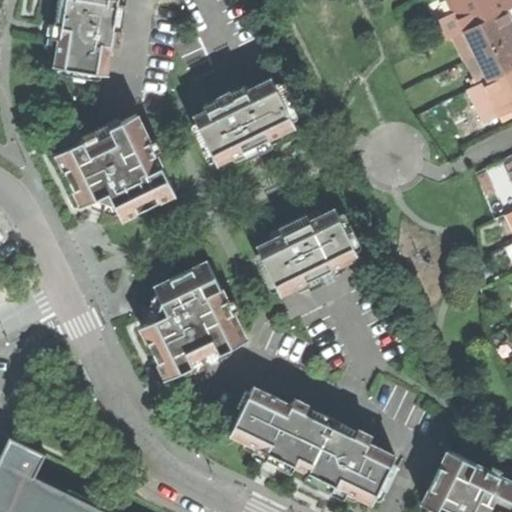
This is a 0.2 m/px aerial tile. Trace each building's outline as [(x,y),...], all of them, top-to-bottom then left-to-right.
[(66,0),(62,24),(56,63),(107,70),(112,42),(121,40),(122,32),(115,27),(119,0),(66,0)] [(511,0),(450,0),(465,29),(466,28),(507,8),(511,5),(511,0)] [(511,17),(507,8),(466,28),(478,52),(511,35),(511,17)] [(511,35),(478,52),(490,76),(511,65),(511,35)] [(479,82),(490,76),(478,52),(467,58),(479,82)] [(511,65),(490,76),(479,82),(469,87),(486,121),(501,113),(511,107),(511,65)] [(194,114),(218,160),(253,144),(296,123),(274,76),(235,93),(234,90),(231,89),(221,94),(221,101),(194,114)] [(511,107),(501,113),(504,119),(511,115),(511,107)] [(117,203),(123,217),(177,190),(138,112),(111,125),(113,130),(88,145),(84,137),(57,151),(84,204),(97,196),(107,200),(117,203)] [(358,252),(336,205),(303,222),(259,243),(282,290),(358,252)] [(142,323),(167,375),(195,363),(191,356),(218,344),(221,351),(247,337),(209,258),(155,284),(162,300),(158,309),(156,317),(142,323)] [(252,385),(230,430),(275,451),(340,483),(375,500),(397,453),(370,440),(368,433),(359,430),(354,432),(305,408),(305,402),(300,397),(291,401),(252,385)] [(43,450),(6,432),(0,445),(0,511),(116,511),(33,472),(43,450)] [(511,477),(450,446),(423,500),(439,507),(440,511),(507,511),(509,510),(511,510),(511,477)]
